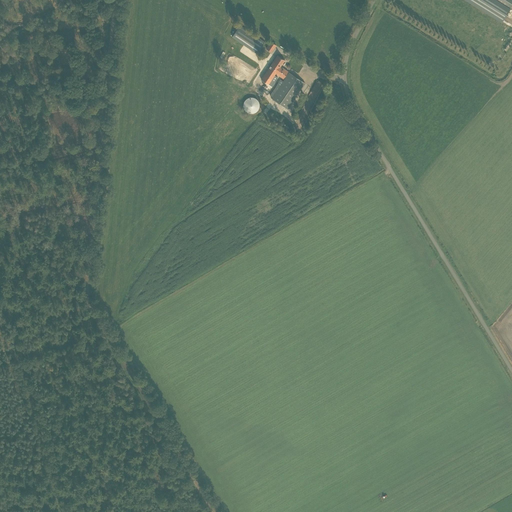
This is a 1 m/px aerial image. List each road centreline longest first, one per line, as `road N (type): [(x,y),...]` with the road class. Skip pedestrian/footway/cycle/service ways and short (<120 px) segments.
road 1 (track): [(211,511),(86,306),(114,0)]
road 2 (unclassified): [(511,370),(346,92),(345,59),(373,0)]
